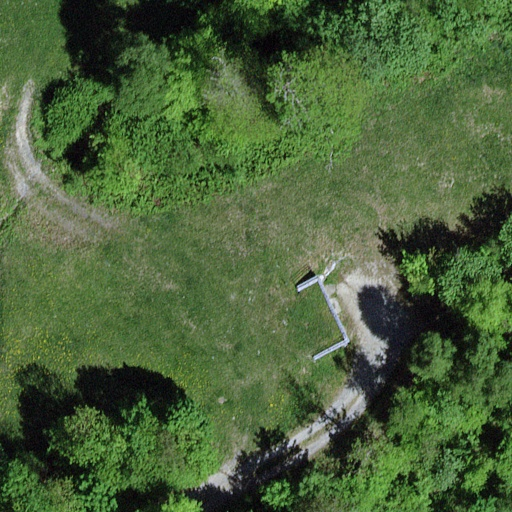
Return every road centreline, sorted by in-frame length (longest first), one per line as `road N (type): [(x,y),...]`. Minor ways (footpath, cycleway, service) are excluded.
road 1 (track): [(239,484),(221,330),(161,269),(17,165),(10,117),(71,0)]
road 2 (track): [(191,511),(330,425),(421,319),(493,282),(511,281)]
